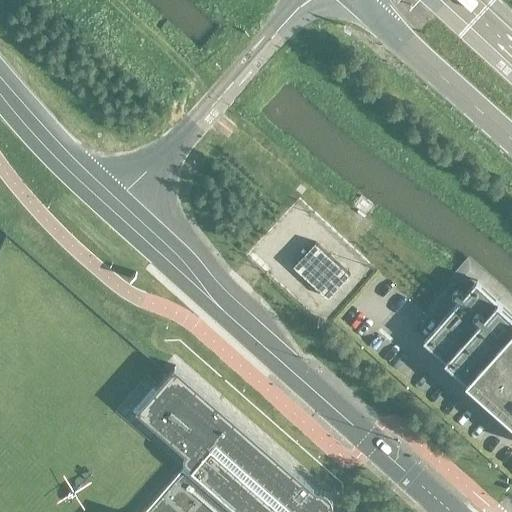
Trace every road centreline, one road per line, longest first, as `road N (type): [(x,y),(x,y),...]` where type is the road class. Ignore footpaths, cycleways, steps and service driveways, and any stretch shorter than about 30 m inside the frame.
road 1 (tertiary): [(447,511),(225,307)]
road 2 (primary): [(354,0),(511,140)]
road 3 (tertiary): [(129,212),(0,84)]
road 4 (tertiary): [(129,212),(149,252),(193,293),(225,307)]
road 5 (tertiary): [(225,307),(165,234),(129,212)]
